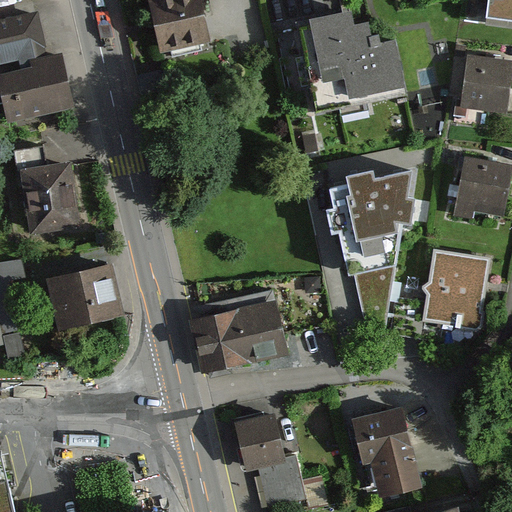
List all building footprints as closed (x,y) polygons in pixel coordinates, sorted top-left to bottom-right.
[(204,0),(149,0),(161,43),(171,40),(174,52),(209,43),(206,30),(212,28),(204,0)] [(511,0),(489,0),(488,16),(511,18),(511,0)] [(0,58),(19,54),(21,63),(0,67),(0,98),(6,97),(10,114),(77,100),(64,40),(48,44),(39,7),(0,14),(0,58)] [(408,91),(396,38),(382,41),(380,33),(371,35),(368,23),(356,26),(352,9),(297,22),(318,112),(340,107),(342,116),(371,110),(368,100),(408,91)] [(511,59),(468,54),(460,105),(506,112),(511,71),(511,59)] [(68,155),(18,165),(31,230),(81,221),(68,155)] [(511,164),(465,156),(454,215),(473,218),(475,212),(504,218),(511,173),(511,164)] [(347,176),(348,185),(330,189),(334,209),(326,211),(332,235),(340,233),(349,275),(356,274),(365,323),(385,327),(402,223),(410,225),(414,198),(408,197),(412,171),(375,180),(373,171),(347,176)] [(109,251),(47,266),(61,326),(124,311),(109,251)] [(489,260),(435,252),(431,281),(423,287),(429,295),(425,321),(479,330),(489,260)] [(0,344),(4,344),(7,357),(27,352),(10,279),(24,276),(20,259),(0,263),(0,344)] [(275,293),(189,313),(201,363),(207,362),(210,374),(234,369),(231,357),(255,351),(287,344),(275,293)] [(234,412),(247,464),(257,461),(268,506),(311,495),(287,399),(234,412)] [(424,477),(405,400),(354,413),(364,454),(371,452),(380,488),(424,477)] [(5,439),(0,440),(0,511),(22,511),(17,489),(5,439)] [(461,511),(458,496),(406,509),(407,511),(461,511)]
